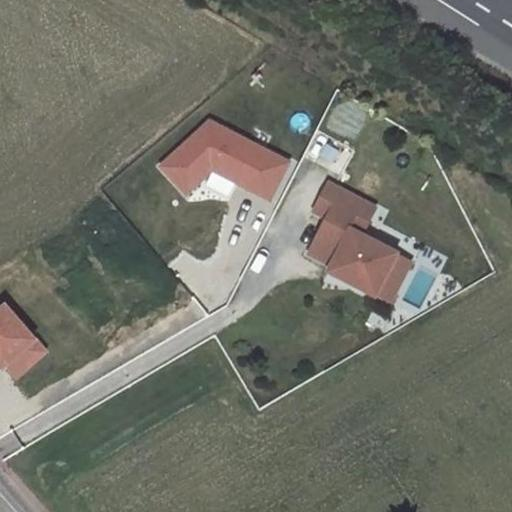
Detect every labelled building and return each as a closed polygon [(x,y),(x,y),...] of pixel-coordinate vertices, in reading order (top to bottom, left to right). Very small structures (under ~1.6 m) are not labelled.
[(212,171),(270,201),(291,161),(208,119),(157,166),(188,198),(212,171)] [(375,206),(327,183),(314,210),(326,216),(308,252),(330,263),(332,264),(333,260),(347,267),(351,283),(374,294),(375,293),(394,255),(395,252),(361,235),(375,206)] [(375,293),(397,305),(417,265),(394,255),(375,293)] [(330,263),(343,281),(351,283),(347,267),(333,260),(332,264),(330,263)] [(50,351),(4,298),(0,301),(0,367),(2,370),(6,366),(18,379),(50,351)]
